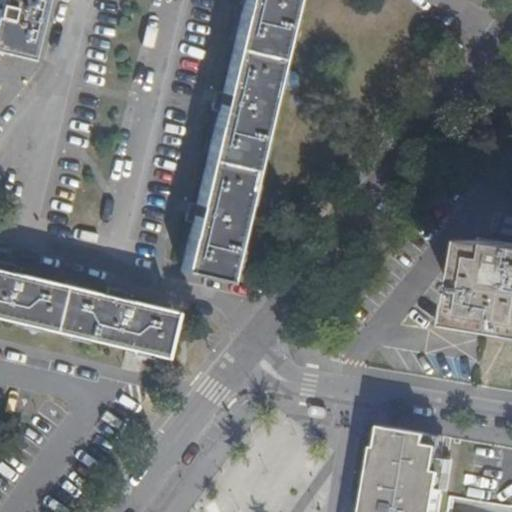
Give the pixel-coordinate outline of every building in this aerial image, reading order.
[(38,0),(0,0),(0,53),(9,55),(16,57),(21,36),(33,39),(41,1),(38,0)] [(248,191),(260,138),(292,0),(245,0),(223,94),(219,112),(209,155),(197,204),(193,223),(181,271),(226,281),(248,191)] [(0,91),(9,55),(0,53),(0,91)] [(216,92),(211,110),(219,112),(223,94),(216,92)] [(185,221),(193,223),(197,204),(189,203),(185,221)] [(511,246),(480,241),(466,328),(511,335),(511,246)] [(0,261),(0,270),(14,273),(15,264),(0,261)] [(14,273),(0,270),(0,317),(161,355),(172,310),(124,299),(106,295),(14,273)] [(106,295),(124,299),(126,291),(108,286),(106,295)] [(438,473),(443,450),(430,447),(432,438),(395,430),(390,450),(387,450),(373,511),(430,511),(433,496),(440,497),(445,475),(438,473)] [(462,511),(494,511),(496,506),(450,497),(448,509),(462,511)]
